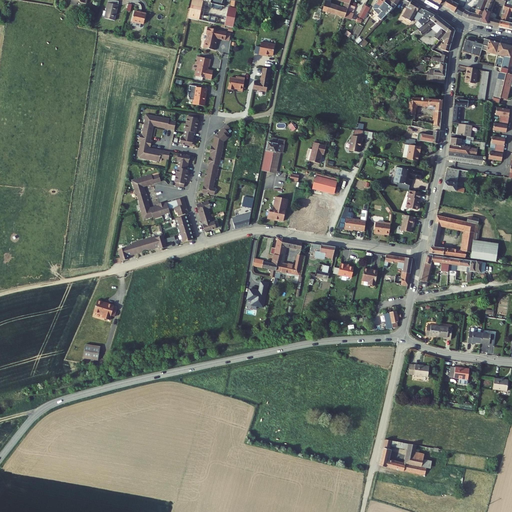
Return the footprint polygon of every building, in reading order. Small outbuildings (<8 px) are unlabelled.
[(210,3),(198,0),(192,0),(188,18),(232,28),(237,9),(222,6),(212,4),(210,3)] [(325,0),(322,10),(330,12),(336,15),(339,6),(331,4),(331,2),(326,0),(325,0)] [(343,0),(343,1),(345,2),(343,8),(340,16),(345,17),(347,11),(350,0),(343,0)] [(385,0),(379,0),(378,3),(376,2),(375,3),(376,4),(373,8),(379,8),(382,5),(384,2),(385,0)] [(392,0),(388,6),(392,10),(395,7),(399,0),(392,0)] [(417,12),(420,7),(420,6),(411,1),(411,3),(405,0),(403,5),(408,8),(403,17),(412,22),(417,12)] [(446,0),(443,6),(454,12),(458,5),(461,0),(459,0),(446,0)] [(462,9),(466,0),(460,0),(461,0),(458,5),(454,12),(462,17),(465,10),(462,9)] [(466,19),(479,22),(484,9),(488,1),(486,0),(479,0),(476,10),(473,8),(472,8),(471,9),(470,13),(465,10),(462,17),(466,19)] [(489,18),(492,12),(489,11),(492,0),(498,0),(505,2),(505,0),(488,0),(488,1),(484,9),(479,22),(498,27),(500,20),(489,18)] [(507,29),(509,19),(511,10),(511,5),(505,2),(502,12),(503,13),(500,20),(498,27),(507,29)] [(118,5),(108,3),(104,18),(114,20),(118,5)] [(380,22),(392,10),(388,6),(386,3),(384,6),(382,5),(379,8),(373,8),(374,9),(373,10),(379,16),(376,18),(380,22)] [(371,8),(365,5),(359,15),(359,16),(363,18),(364,19),(371,8)] [(420,7),(417,12),(423,15),(418,21),(422,26),(430,19),(432,18),(426,14),(426,11),(420,7)] [(133,22),(134,22),(141,24),(143,24),(146,14),(135,11),(133,22)] [(359,16),(359,15),(347,11),(345,17),(357,22),(359,16)] [(450,26),(436,15),(434,16),(432,18),(430,19),(431,20),(419,29),(418,28),(414,31),(419,38),(431,28),(436,24),(441,28),(437,32),(434,36),(440,40),(450,26)] [(436,24),(431,28),(437,32),(441,28),(436,24)] [(453,28),(450,26),(440,40),(441,41),(443,39),(445,40),(444,44),(442,43),(440,48),(449,51),(455,31),(453,28)] [(214,28),(208,27),(207,33),(206,40),(205,40),(203,47),(216,49),(217,43),(216,43),(217,38),(225,39),(227,32),(214,29),(214,28)] [(498,55),(500,43),(489,41),(485,39),(484,45),(484,46),(482,50),(487,51),(486,52),(498,55)] [(484,46),(484,45),(467,40),(463,51),(480,57),(482,50),(484,46)] [(259,55),(264,56),(264,54),(268,55),(273,56),(275,45),(261,42),(259,55)] [(511,48),(511,45),(500,43),(498,55),(504,56),(500,73),(506,74),(511,48)] [(448,56),(442,54),(441,59),(434,57),(434,56),(432,55),(431,61),(440,63),(446,64),(448,56)] [(210,59),(197,57),(196,65),(197,65),(195,76),(211,80),(213,71),(207,70),(207,67),(209,67),(210,59)] [(445,77),(446,64),(440,63),(439,70),(435,70),(432,70),(431,75),(434,75),(438,76),(445,77)] [(477,68),(467,66),(465,83),(475,84),(477,68)] [(267,92),(271,70),(264,68),(262,76),(263,77),(262,83),(255,81),(254,89),(267,92)] [(482,70),(478,100),(485,101),(489,71),(482,70)] [(411,85),(423,86),(426,87),(427,81),(428,74),(407,71),(405,84),(406,84),(405,92),(410,92),(411,85)] [(499,104),(501,98),(506,74),(500,73),(499,72),(493,102),(499,104)] [(511,75),(506,74),(501,98),(506,99),(509,88),(511,88),(511,82),(510,82),(511,75)] [(246,78),(238,77),(238,79),(231,78),(229,89),(235,90),(235,89),(239,89),(239,91),(243,91),(246,78)] [(395,80),(374,79),(373,98),(393,100),(395,80)] [(422,94),(423,86),(411,85),(410,92),(422,94)] [(207,89),(195,87),(196,86),(190,86),(189,91),(190,91),(189,97),(190,99),(194,100),(193,105),(204,106),(205,101),(204,101),(204,96),(206,97),(207,89)] [(410,98),(408,107),(416,107),(417,107),(417,104),(428,105),(436,105),(435,109),(435,111),(441,111),(443,100),(410,98)] [(470,108),(471,101),(464,100),(460,100),(454,99),(452,122),(459,123),(460,124),(462,107),(470,108)] [(499,120),(507,121),(508,117),(509,110),(496,108),(495,115),(500,116),(499,120)] [(383,114),(382,121),(434,130),(439,131),(441,116),(435,115),(434,123),(420,121),(417,122),(413,121),(415,112),(407,111),(406,115),(402,117),(383,114)] [(175,128),(177,120),(169,118),(169,117),(145,113),(141,133),(139,133),(137,139),(140,139),(138,154),(139,155),(139,157),(159,161),(160,156),(169,158),(170,151),(153,148),(153,149),(147,148),(147,144),(150,145),(152,138),(150,138),(152,126),(151,125),(151,122),(158,123),(157,125),(175,128)] [(181,136),(180,142),(192,144),(194,131),(196,131),(198,119),(197,119),(198,114),(190,113),(189,116),(187,115),(184,136),(181,136)] [(382,121),(383,114),(375,113),(374,119),(382,121)] [(507,126),(507,121),(499,120),(499,124),(494,124),(493,131),(506,133),(507,126)] [(206,169),(202,191),(215,193),(216,185),(213,185),(215,177),(217,177),(224,140),(228,135),(227,133),(229,131),(227,129),(229,125),(226,122),(215,135),(213,145),(211,145),(210,151),(211,151),(210,157),(209,156),(208,162),(209,162),(208,169),(206,169)] [(292,123),(288,127),(291,132),(296,128),(292,123)] [(472,125),(460,124),(459,123),(458,135),(466,136),(466,140),(471,140),(473,141),(474,137),(471,137),(472,125)] [(360,131),(356,130),(355,136),(352,135),(352,139),(351,139),(350,144),(351,144),(350,151),(360,153),(361,144),(362,144),(363,137),(364,131),(360,130),(360,131)] [(438,144),(439,131),(434,130),(433,136),(418,133),(417,140),(438,144)] [(495,149),(503,150),(503,146),(504,146),(505,138),(492,136),(491,144),(495,144),(495,149)] [(466,140),(451,137),(448,160),(482,165),(483,157),(476,156),(468,154),(469,148),(470,147),(466,146),(463,146),(464,141),(467,142),(470,142),(471,140),(466,140)] [(406,138),(405,144),(410,145),(415,146),(416,140),(406,138)] [(282,144),(267,142),(262,170),(270,172),(273,157),(278,158),(279,152),(282,152),(284,143),(282,143),(282,144)] [(324,155),(327,146),(314,143),(310,162),(321,164),(323,155),(324,155)] [(415,146),(410,145),(407,159),(418,161),(420,152),(421,153),(422,147),(415,146)] [(502,154),(503,150),(495,149),(494,153),(489,152),(488,159),(502,161),(503,154),(502,154)] [(176,181),(175,183),(184,184),(185,180),(187,181),(189,168),(188,168),(190,155),(178,153),(177,160),(178,160),(174,180),(176,181)] [(395,181),(399,182),(400,177),(401,177),(403,168),(398,167),(395,181)] [(464,193),(464,189),(456,187),(459,169),(447,167),(442,190),(464,193)] [(401,177),(400,177),(399,182),(400,182),(411,185),(412,185),(413,177),(422,179),(423,172),(403,168),(401,177)] [(149,201),(146,192),(144,193),(142,186),(149,184),(150,185),(161,182),(158,173),(152,175),(151,174),(131,180),(135,194),(137,194),(140,205),(139,205),(142,219),(153,216),(153,218),(161,216),(161,214),(170,212),(169,209),(175,208),(178,216),(187,213),(183,197),(163,203),(162,202),(158,203),(158,205),(154,206),(154,207),(148,209),(147,202),(149,201)] [(291,174),(290,180),(298,181),(301,182),(301,180),(299,179),(299,176),(291,174)] [(316,177),(315,180),(313,187),(313,188),(334,194),(337,182),(316,177)] [(419,200),(420,200),(422,193),(410,190),(407,207),(418,210),(418,208),(419,208),(420,206),(419,205),(419,203),(418,203),(419,200)] [(268,219),(275,220),(275,219),(278,220),(284,221),(286,209),(283,208),(284,205),(287,206),(288,199),(276,196),(273,212),(269,211),(268,219)] [(306,232),(306,231),(307,226),(304,225),(306,210),(307,208),(309,208),(308,210),(320,212),(319,216),(321,216),(320,222),(325,224),(330,202),(309,197),(308,202),(303,201),(301,209),(300,209),(298,220),(290,218),(288,228),(306,232)] [(241,205),(252,206),(254,199),(242,198),(241,205)] [(216,228),(214,221),(212,221),(208,209),(210,208),(208,201),(196,205),(204,232),(216,228)] [(361,220),(346,218),(345,229),(350,230),(350,229),(365,231),(368,211),(364,210),(363,211),(361,220)] [(233,217),(236,229),(249,225),(251,211),(233,217)] [(416,217),(405,215),(401,230),(411,232),(413,225),(414,226),(416,217)] [(185,216),(175,219),(181,243),(192,240),(185,216)] [(461,221),(436,216),(433,232),(440,233),(441,225),(459,229),(461,221)] [(473,240),(476,225),(477,219),(468,217),(466,223),(461,221),(459,229),(465,231),(463,244),(472,245),(471,253),(470,259),(481,261),(485,242),(476,241),(473,240)] [(389,235),(391,223),(383,222),(383,223),(376,222),(375,233),(381,234),(381,233),(385,233),(384,234),(389,235)] [(323,235),(325,227),(319,226),(316,225),(316,227),(311,226),(310,232),(316,233),(316,234),(323,235)] [(162,237),(161,235),(153,237),(153,236),(137,240),(139,244),(162,237)] [(439,238),(432,236),(429,254),(465,258),(466,252),(471,253),(472,245),(463,244),(462,251),(437,248),(439,238)] [(163,240),(162,237),(139,244),(140,250),(149,248),(149,249),(153,248),(153,247),(157,246),(158,249),(165,247),(164,243),(163,240)] [(282,239),(277,239),(272,264),(264,262),(263,268),(272,270),(271,277),(274,278),(276,271),(277,263),(282,239)] [(298,242),(282,239),(277,263),(283,264),(287,247),(296,249),(298,242)] [(117,250),(118,256),(119,256),(120,261),(128,259),(127,254),(134,252),(134,254),(139,252),(138,251),(140,250),(139,244),(137,240),(130,242),(130,244),(124,246),(124,247),(117,250)] [(498,244),(485,242),(481,261),(495,262),(498,244)] [(335,247),(312,244),(310,251),(315,253),(314,257),(325,259),(325,258),(333,259),(335,247)] [(442,264),(443,257),(427,255),(426,256),(424,263),(425,264),(420,281),(426,282),(431,262),(441,264),(442,264)] [(394,283),(407,285),(412,259),(399,257),(399,263),(398,266),(404,267),(402,275),(401,275),(401,277),(395,276),(394,283)] [(450,258),(443,257),(442,264),(441,264),(440,271),(447,272),(448,269),(448,264),(449,264),(450,258)] [(459,259),(450,258),(449,264),(448,264),(448,269),(456,270),(457,268),(458,268),(458,267),(457,267),(457,265),(459,266),(459,259)] [(459,266),(466,267),(466,272),(465,273),(466,273),(468,273),(470,261),(459,259),(459,266)] [(476,262),(470,261),(468,273),(466,273),(466,279),(466,282),(475,280),(475,278),(471,278),(472,272),(475,272),(476,262)] [(277,263),(276,271),(299,275),(301,267),(296,266),(283,264),(277,263)] [(339,269),(338,275),(352,278),(354,267),(346,266),(346,265),(340,264),(339,269)] [(318,271),(317,277),(328,279),(330,273),(328,273),(330,267),(323,265),(321,272),(318,271)] [(379,272),(373,272),(373,273),(370,273),(371,271),(365,270),(363,282),(371,283),(370,286),(372,287),(372,288),(374,288),(375,287),(377,287),(379,272)] [(253,290),(249,290),(247,300),(252,301),(251,305),(263,308),(267,283),(260,282),(259,291),(255,291),(253,291),(253,290)] [(104,302),(98,300),(95,312),(104,315),(103,318),(110,320),(112,316),(115,307),(115,306),(108,303),(107,304),(104,303),(104,302)] [(400,316),(399,312),(386,314),(389,328),(399,327),(398,322),(400,321),(400,319),(403,318),(403,315),(400,316)] [(431,336),(438,337),(439,327),(427,325),(425,336),(431,337),(431,336)] [(452,329),(439,327),(438,337),(445,338),(445,339),(451,340),(452,329)] [(480,343),(482,333),(469,332),(468,343),(474,344),(474,342),(480,343)] [(482,333),(480,343),(487,344),(487,346),(493,346),(494,335),(482,333)] [(101,348),(86,345),(83,358),(98,361),(101,348)] [(408,374),(415,375),(428,377),(429,367),(410,364),(408,374)] [(467,384),(468,380),(469,370),(456,368),(454,379),(459,379),(459,383),(460,384),(466,385),(467,384)] [(494,380),(493,390),(507,392),(508,381),(494,380)] [(416,445),(385,440),(384,444),(391,446),(408,449),(408,451),(415,453),(416,445)] [(425,475),(426,467),(421,466),(423,459),(407,456),(405,465),(387,461),(390,450),(383,448),(379,466),(404,472),(404,471),(425,475)] [(424,455),(415,453),(408,451),(407,456),(423,459),(424,455)]
